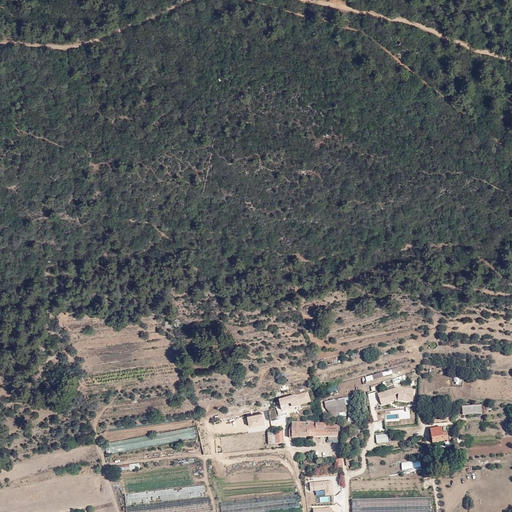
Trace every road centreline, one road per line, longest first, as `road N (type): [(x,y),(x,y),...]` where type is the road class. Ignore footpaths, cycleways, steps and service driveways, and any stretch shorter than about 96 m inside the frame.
road 1 (track): [(106,465),(335,448),(343,456),(348,511)]
road 2 (track): [(61,336),(65,352),(1,399),(88,416),(117,511)]
road 3 (track): [(305,0),(381,15),(511,58)]
road 4 (track): [(0,44),(80,45),(190,0)]
